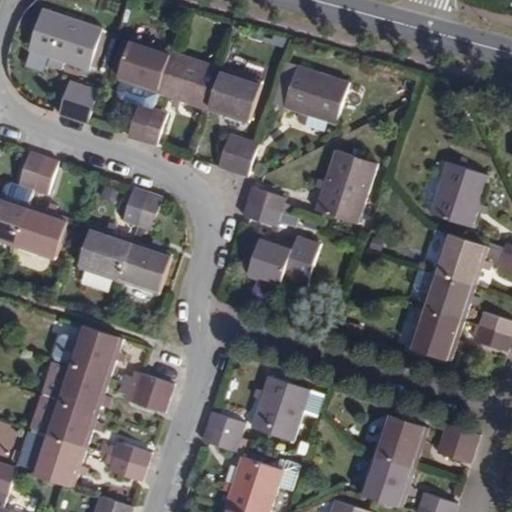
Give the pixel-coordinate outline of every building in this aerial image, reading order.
[(103,28),(42,9),(29,49),(49,57),(57,59),(89,70),(103,28)] [(160,93),(173,52),(134,39),(120,80),(160,93)] [(209,109),(224,67),(173,52),(160,93),(209,109)] [(55,65),(57,59),(49,57),(48,62),(55,65)] [(349,82),(299,66),(286,107),(299,111),(307,114),(336,124),(349,82)] [(224,67),(209,109),(249,122),(262,80),(224,67)] [(88,122),(99,88),(72,79),(60,113),(88,122)] [(144,140),(154,107),(139,103),(128,135),(144,140)] [(154,107),(144,140),(158,145),(169,113),(154,107)] [(305,120),(307,114),(299,111),(297,118),(305,120)] [(234,170),(245,137),(231,133),(220,166),(234,170)] [(260,142),(245,137),(234,170),(249,175),(260,142)] [(370,161),(331,147),(312,203),(352,216),(370,161)] [(34,189),(45,154),(31,149),(19,184),(25,185),(20,198),(23,199),(22,204),(8,199),(0,196),(0,241),(14,246),(28,205),(34,189)] [(61,159),(45,154),(34,189),(49,194),(61,159)] [(490,177),(450,163),(433,213),(474,226),(478,213),(481,206),(490,177)] [(123,220),(138,225),(150,189),(135,184),(123,220)] [(253,184),(248,199),(282,210),(287,195),(253,184)] [(0,196),(8,199),(11,191),(3,187),(0,196)] [(150,189),(138,225),(153,229),(164,194),(150,189)] [(282,210),(248,199),(243,213),(277,225),(282,210)] [(50,203),(48,211),(56,214),(58,206),(50,203)] [(48,211),(28,205),(14,246),(55,259),(68,218),(56,214),(48,211)] [(487,208),(481,206),(478,213),(483,215),(484,215),(487,208)] [(108,224),(106,231),(114,234),(116,226),(108,224)] [(119,280),(133,240),(114,234),(106,231),(94,227),(81,268),(119,280)] [(296,244),(264,232),(251,274),(283,285),(286,274),(313,283),(327,241),(300,232),(296,244)] [(435,274),(477,287),(486,260),(490,247),(448,233),(435,274)] [(153,239),(151,246),(159,249),(162,242),(153,239)] [(151,246),(133,240),(119,280),(160,294),(173,253),(159,249),(151,246)] [(502,256),(511,259),(511,245),(506,244),(502,256)] [(511,276),(511,259),(502,256),(497,272),(511,276)] [(492,262),(486,260),(483,269),(489,271),(492,262)] [(428,293),(435,274),(419,269),(413,287),(428,293)] [(428,293),(423,307),(466,321),(471,304),(474,297),(477,287),(435,274),(428,293)] [(480,299),(474,297),(471,304),(478,306),(480,299)] [(466,321),(423,307),(410,347),(453,362),(457,349),(463,351),(466,343),(459,341),(466,321)] [(480,326),(511,336),(511,320),(484,311),(480,326)] [(67,363),(110,378),(117,358),(119,350),(124,337),(81,322),(67,363)] [(508,353),(511,341),(511,336),(480,326),(474,342),(508,353)] [(126,352),(119,350),(117,358),(123,360),(126,352)] [(105,393),(110,378),(67,363),(56,397),(99,411),(103,400),(105,393)] [(138,367),(135,373),(143,375),(144,370),(138,367)] [(135,373),(131,385),(171,398),(177,380),(144,370),(143,375),(135,373)] [(131,385),(135,373),(130,371),(128,371),(125,382),(131,385)] [(328,394),(272,375),(267,390),(260,387),(258,395),(265,397),(256,426),(298,439),(307,412),(320,416),(328,394)] [(171,398),(131,385),(125,382),(120,396),(121,397),(133,400),(131,406),(164,417),(171,398)] [(111,395),(105,393),(103,400),(109,402),(111,395)] [(121,397),(120,396),(118,402),(131,406),(133,400),(121,397)] [(56,397),(45,430),(88,444),(94,428),(97,418),(99,411),(56,397)] [(213,411),(208,425),(243,437),(248,422),(213,411)] [(388,415),(375,454),(418,468),(424,449),(427,442),(431,429),(388,415)] [(103,421),(97,418),(94,428),(100,430),(103,421)] [(483,433),(449,422),(439,453),(473,464),(483,433)] [(243,437),(208,425),(204,440),(238,451),(243,437)] [(88,444),(45,430),(32,471),(74,486),(79,472),(81,464),(88,444)] [(115,453),(148,464),(153,450),(119,439),(117,446),(112,445),(110,452),(115,453)] [(434,443),(427,442),(424,449),(432,452),(434,443)] [(110,452),(112,445),(105,443),(103,449),(110,452)] [(144,478),(148,464),(115,453),(110,467),(144,478)] [(418,468),(375,454),(363,493),(405,507),(411,490),(414,483),(418,468)] [(232,493),(228,508),(240,511),(273,511),(287,471),(244,457),(235,485),(232,493)] [(19,511),(2,506),(15,466),(0,460),(0,511),(19,511)] [(89,466),(81,464),(79,472),(86,475),(89,466)] [(227,491),(232,493),(235,485),(230,483),(227,491)] [(421,485),(414,483),(411,490),(419,493),(421,485)] [(426,492),(421,507),(435,511),(456,511),(460,503),(426,492)] [(101,495),(95,511),(132,511),(134,506),(101,495)] [(368,511),(338,503),(335,511),(368,511)]
